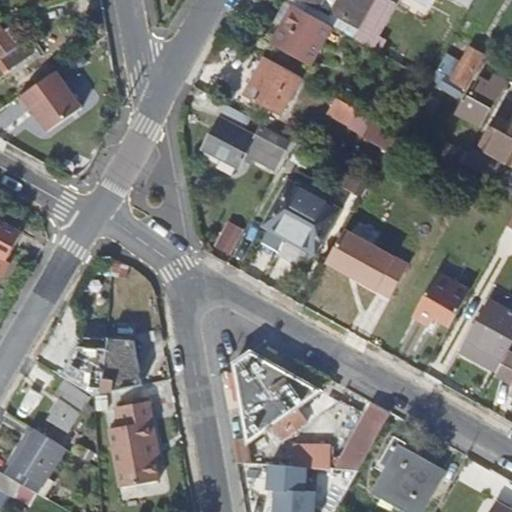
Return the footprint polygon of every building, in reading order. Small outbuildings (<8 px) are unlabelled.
[(311,63),(332,27),(283,0),(275,0),(264,20),(273,26),(264,43),(297,61),(300,56),(311,63)] [(374,1),(374,0),(306,0),(318,6),(320,2),(333,9),(331,11),(359,27),(374,1)] [(374,36),(389,9),(393,2),(389,0),(374,0),(374,1),(359,27),(374,36)] [(474,0),(415,0),(428,7),(432,0),(454,0),(470,8),(474,0)] [(1,28),(13,44),(24,35),(12,19),(1,28)] [(0,54),(13,44),(1,28),(0,26),(0,54)] [(24,35),(13,44),(0,54),(0,57),(12,73),(38,52),(24,35)] [(484,60),(469,51),(460,67),(446,60),(432,82),(458,98),(464,87),(468,89),(484,60)] [(511,71),(511,58),(504,54),(488,82),(479,77),(466,101),(463,99),(456,110),(482,125),(511,71)] [(280,113),(301,77),(267,58),(247,94),(280,113)] [(85,107),(59,70),(22,97),(31,110),(35,108),(51,131),(85,107)] [(431,91),(424,88),(414,106),(431,115),(438,103),(428,97),(431,91)] [(243,129),(251,117),(228,105),(202,151),(237,170),(245,157),(270,171),(286,143),(261,129),(256,136),(243,129)] [(479,147),(511,166),(511,115),(507,125),(495,118),(479,147)] [(492,164),(470,152),(461,167),(478,176),(484,180),(492,164)] [(511,178),(511,175),(492,164),(484,180),(505,191),(511,178)] [(335,208),(287,182),(263,224),(285,237),(287,234),(313,247),(335,208)] [(0,272),(23,233),(0,219),(0,272)] [(215,244),(227,251),(241,228),(228,220),(215,244)] [(409,265),(345,229),(327,261),(390,297),(409,265)] [(434,318),(450,327),(470,291),(437,273),(411,315),(430,325),(434,318)] [(462,350),(498,370),(509,351),(511,344),(511,302),(510,302),(505,309),(491,301),(462,350)] [(94,393),(143,384),(135,339),(85,335),(63,375),(68,379),(93,393),(94,393)] [(511,352),(509,351),(498,370),(496,373),(511,382),(511,352)] [(251,352),(234,364),(250,442),(265,432),(275,446),(304,424),(294,410),(320,391),(251,352)] [(89,410),(94,402),(93,393),(68,379),(60,394),(63,396),(53,415),(73,427),(84,407),(89,410)] [(152,440),(157,439),(150,398),(120,404),(123,424),(110,426),(119,487),(158,480),(154,456),(152,440)] [(320,452),(318,468),(356,471),(390,411),(372,401),(344,453),(320,452)] [(65,444),(34,426),(13,464),(15,465),(9,476),(21,483),(38,492),(65,444)] [(392,435),(388,443),(397,448),(401,440),(392,435)] [(160,455),(157,439),(152,440),(154,456),(160,455)] [(408,454),(397,448),(388,443),(379,458),(388,463),(375,487),(418,510),(440,472),(422,462),(425,457),(411,449),(408,454)] [(275,486),(275,511),(315,511),(315,463),(270,463),(270,486),(275,486)] [(0,487),(13,495),(21,483),(9,476),(0,470),(0,487)] [(511,511),(511,509),(495,500),(488,511),(511,511)]
